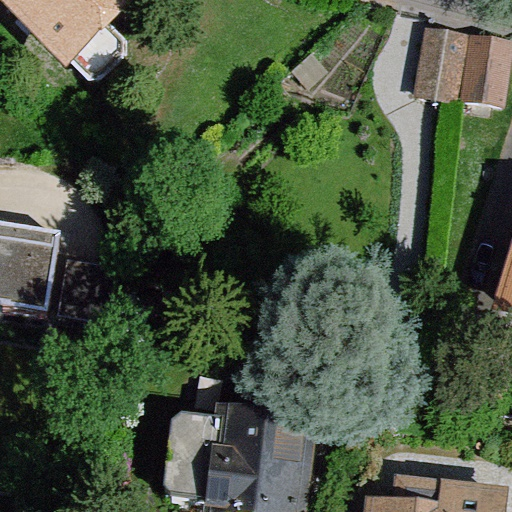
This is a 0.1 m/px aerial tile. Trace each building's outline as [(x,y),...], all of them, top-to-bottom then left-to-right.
[(16,0),(12,4),(70,65),(72,63),(105,31),(137,0),(16,0)] [(105,31),(72,63),(92,83),(102,83),(125,62),(125,51),(105,31)] [(455,104),(464,43),(431,37),(420,99),(455,104)] [(511,50),(477,45),(469,102),(503,107),(511,50)] [(62,243),(0,232),(0,313),(49,322),(62,243)] [(124,275),(69,266),(61,321),(115,330),(124,275)] [(238,427),(301,435),(303,410),(240,402),(238,427)] [(176,506),(219,511),(229,430),(185,425),(176,433),(169,496),(176,506)] [(219,511),(218,511),(299,511),(308,435),(301,435),(238,427),(229,426),(229,430),(219,511)]
